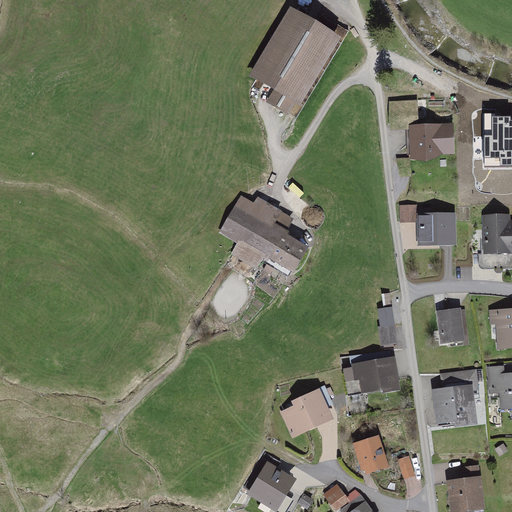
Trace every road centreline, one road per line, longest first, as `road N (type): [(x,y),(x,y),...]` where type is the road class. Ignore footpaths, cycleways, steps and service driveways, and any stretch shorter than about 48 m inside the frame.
road 1 (residential): [(433,511),(405,293)]
road 2 (residential): [(405,293),(379,97),(369,78)]
